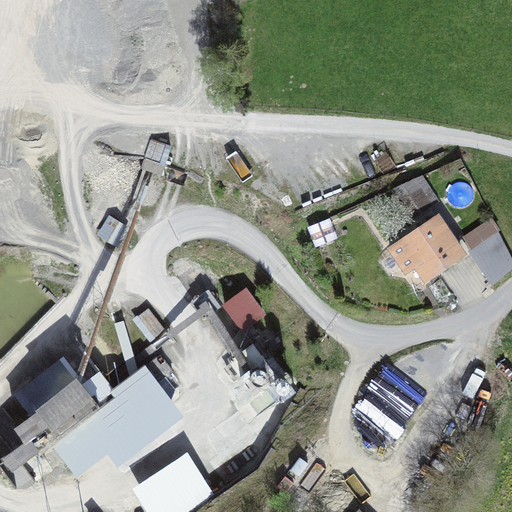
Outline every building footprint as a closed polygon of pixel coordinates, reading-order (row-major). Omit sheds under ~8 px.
[(438,199),(421,176),(392,189),(411,218),(438,199)] [(426,279),(461,257),(437,218),(391,249),(405,270),(416,263),(426,279)] [(101,233),(115,241),(123,228),(109,220),(101,233)] [(494,286),(511,269),(511,259),(498,232),(469,250),(494,286)] [(245,290),(224,305),(242,329),(262,314),(245,290)] [(148,308),(137,316),(153,338),(164,330),(148,308)] [(254,395),(284,374),(271,356),(265,360),(252,342),(232,356),(235,361),(232,363),(254,395)] [(172,372),(159,355),(95,404),(76,379),(17,425),(39,455),(52,445),(60,454),(90,431),(107,452),(173,401),(158,382),(172,372)] [(133,483),(150,511),(184,511),(217,492),(190,448),(133,483)]
